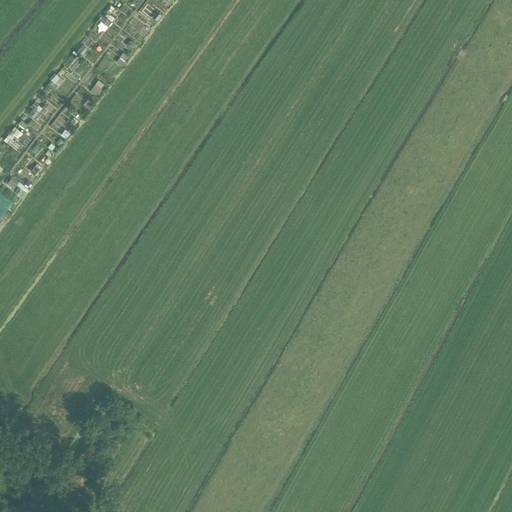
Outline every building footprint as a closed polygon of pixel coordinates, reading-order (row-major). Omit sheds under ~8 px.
[(107,12),(104,15),(112,21),(115,18),(107,12)] [(103,15),(99,20),(108,27),(112,22),(103,15)] [(123,52),(120,56),(125,60),(128,56),(123,52)] [(56,74),(51,80),(55,83),(60,76),(56,74)] [(98,80),(90,90),(96,94),(104,84),(98,80)] [(22,119),(18,123),(25,129),(28,125),(22,119)] [(16,129),(12,134),(14,136),(18,138),(22,133),(18,131),(16,129)] [(65,129),(61,135),(66,139),(70,133),(65,129)] [(35,166),(30,172),(34,175),(39,169),(35,166)] [(13,176),(7,183),(14,188),(19,181),(13,176)]
